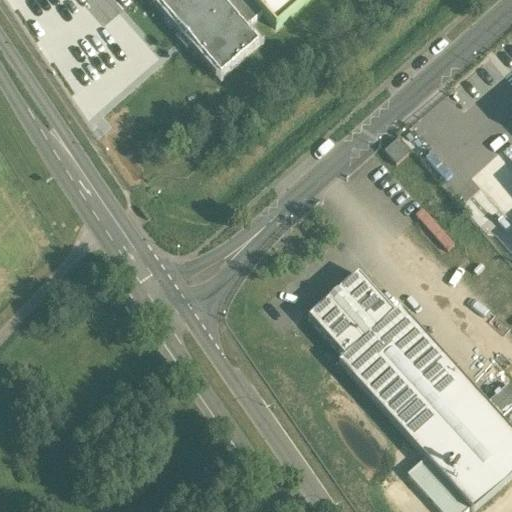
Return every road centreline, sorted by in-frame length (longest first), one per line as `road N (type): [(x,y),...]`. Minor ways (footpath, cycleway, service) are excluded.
road 1 (unclassified): [(511,6),(168,309)]
road 2 (unclassified): [(168,309),(0,50)]
road 3 (unclassified): [(309,511),(168,309)]
road 4 (track): [(121,236),(0,380)]
